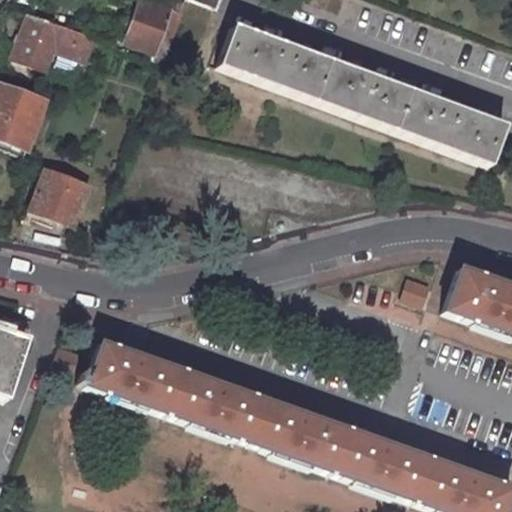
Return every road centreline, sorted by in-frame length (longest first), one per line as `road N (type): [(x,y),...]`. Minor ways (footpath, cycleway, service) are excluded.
road 1 (unclassified): [(511,243),(448,232),(398,235),(151,291),(96,289),(0,268)]
road 2 (unknown): [(134,315),(511,460)]
road 3 (unknown): [(57,303),(0,450)]
